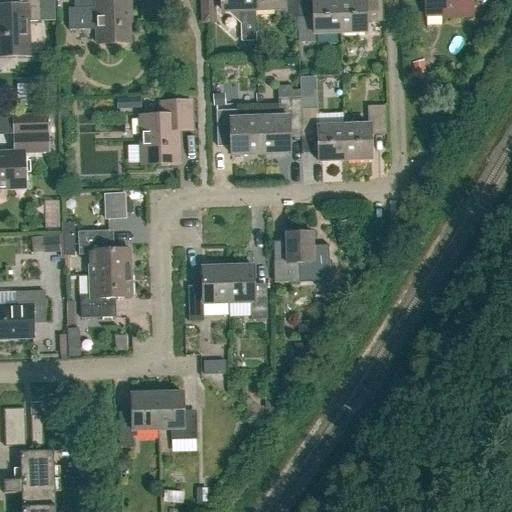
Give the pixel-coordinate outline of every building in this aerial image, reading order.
[(0,54),(29,54),(28,22),(41,22),(40,0),(15,0),(16,9),(0,9),(0,54)] [(40,0),(41,22),(55,21),(54,0),(40,0)] [(126,0),(97,1),(97,0),(73,0),(74,8),(68,9),(69,31),(96,30),(97,45),(129,44),(128,15),(130,15),(129,0),(126,0)] [(256,12),(255,0),(221,0),(220,0),(220,5),(221,5),(222,13),(227,13),(240,24),(240,42),(256,42),(255,35),(256,35),(256,12)] [(255,0),(256,12),(274,11),(275,27),(298,26),(298,20),(297,0),(255,0)] [(313,43),(313,36),(339,35),(338,0),(323,1),(323,0),(297,0),(298,20),(298,26),(299,43),(313,43)] [(340,0),(338,0),(339,35),(365,34),(365,24),(381,23),(380,0),(340,0)] [(473,17),(472,2),(483,1),(482,0),(425,0),(426,16),(443,16),(443,18),(473,17)] [(45,94),(26,95),(26,111),(46,111),(45,94)] [(302,131),(301,110),(301,97),(278,98),(278,105),(259,106),(259,110),(259,118),(261,155),(289,154),(288,131),(302,131)] [(317,97),(301,97),(301,110),(317,109),(317,97)] [(143,165),(175,164),(174,134),(177,134),(177,131),(192,131),(191,103),(162,104),(162,117),(142,117),(143,165)] [(343,127),(344,162),(371,161),(370,136),(385,136),(384,108),(367,108),(368,126),(343,127)] [(344,162),(343,127),(318,128),(317,109),(301,110),(302,131),(302,138),(317,138),(318,163),(344,162)] [(261,155),(259,118),(259,110),(238,110),(217,111),(218,147),(232,147),(233,156),(261,155)] [(0,190),(27,190),(25,151),(49,151),(48,118),(12,119),(13,151),(0,151),(0,190)] [(126,219),(125,195),(104,196),(105,220),(126,219)] [(90,276),(130,274),(129,250),(109,251),(108,232),(78,233),(79,256),(90,255),(90,276)] [(274,285),(299,284),(299,266),(313,265),(312,234),(286,235),(287,261),(274,262),(274,285)] [(69,266),(79,266),(78,246),(69,246),(69,266)] [(69,286),(79,286),(79,268),(70,268),(69,286)] [(255,292),(254,268),(227,269),(228,304),(250,303),(251,321),(268,321),(267,292),(255,292)] [(203,323),(203,305),(228,304),(227,269),(201,269),(202,294),(188,294),(189,323),(203,323)] [(130,274),(90,276),(91,296),(81,297),(81,319),(112,318),(111,299),(131,298),(130,274)] [(0,340),(33,339),(33,324),(45,324),(44,292),(16,293),(16,306),(0,306),(0,340)] [(157,395),(158,431),(171,431),(172,441),(197,440),(196,419),(184,419),(184,394),(157,395)] [(133,449),(133,432),(158,431),(157,395),(132,396),(133,420),(120,421),(120,450),(133,449)] [(31,417),(42,416),(45,416),(45,404),(31,404),(31,417)] [(4,418),(15,418),(15,410),(4,410),(4,418)] [(15,418),(24,417),(24,410),(15,410),(15,418)] [(31,425),(42,425),(42,416),(31,417),(31,425)] [(31,433),(43,433),(42,425),(31,425),(31,433)] [(32,441),(43,441),(43,433),(31,433),(32,441)] [(16,440),(16,448),(25,447),(25,439),(16,440)] [(5,448),(16,448),(16,440),(5,440),(5,448)] [(43,441),(32,441),(32,450),(43,449),(43,441)] [(21,508),(55,507),(53,452),(19,453),(21,502),(21,508)] [(4,495),(9,495),(16,495),(16,482),(3,482),(4,495)]
